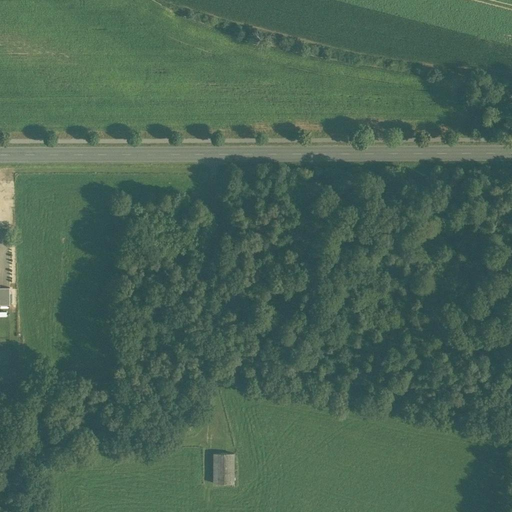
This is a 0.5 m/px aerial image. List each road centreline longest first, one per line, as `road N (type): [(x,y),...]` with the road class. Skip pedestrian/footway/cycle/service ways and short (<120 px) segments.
road 1 (primary): [(0,153),(511,152)]
road 2 (track): [(187,0),(357,45),(511,61)]
road 3 (track): [(213,152),(215,368)]
